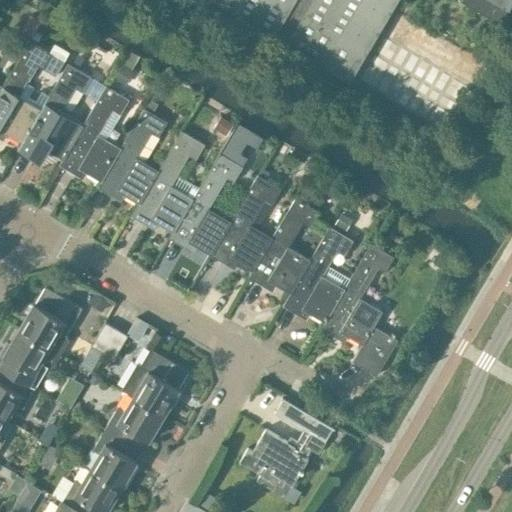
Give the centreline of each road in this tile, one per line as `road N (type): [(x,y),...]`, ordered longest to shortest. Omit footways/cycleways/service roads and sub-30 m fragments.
road 1 (residential): [(164,511),(237,388),(240,360),(228,343),(31,230)]
road 2 (tertiary): [(511,328),(406,511)]
